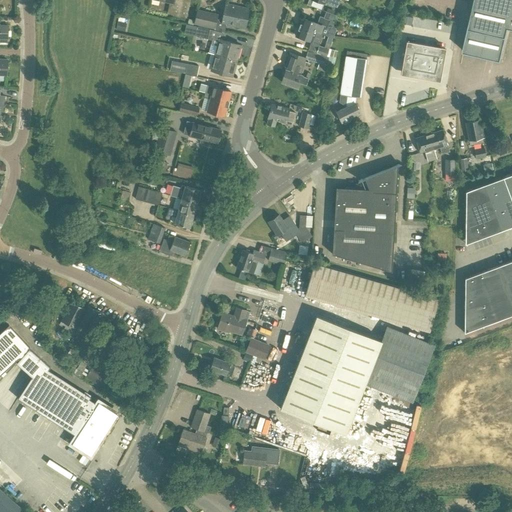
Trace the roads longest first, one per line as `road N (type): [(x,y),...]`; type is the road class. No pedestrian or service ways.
road 1 (residential): [(466,511),(212,487),(139,449)]
road 2 (secondary): [(271,191),(385,126),(511,88)]
road 3 (residential): [(271,191),(246,157),(240,130),(277,0)]
road 4 (residential): [(0,248),(184,329)]
road 5 (secondary): [(184,329),(213,252),(271,191)]
road 6 (residential): [(16,156),(26,0)]
road 7 (secondary): [(139,449),(184,329)]
